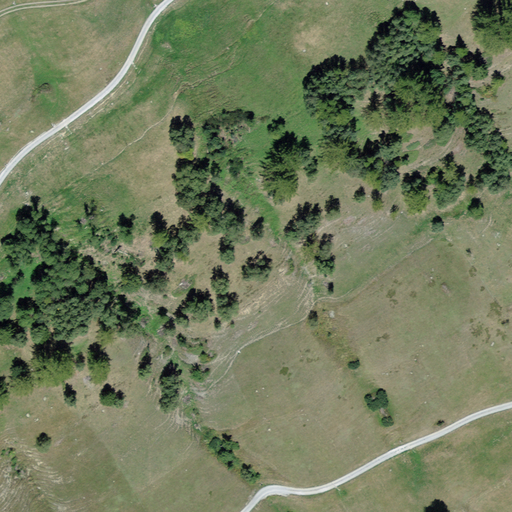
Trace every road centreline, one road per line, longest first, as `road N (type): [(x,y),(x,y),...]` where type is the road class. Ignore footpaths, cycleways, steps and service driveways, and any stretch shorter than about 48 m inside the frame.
road 1 (track): [(240,511),(267,486),(329,483),(511,400)]
road 2 (track): [(160,0),(112,77),(0,172)]
